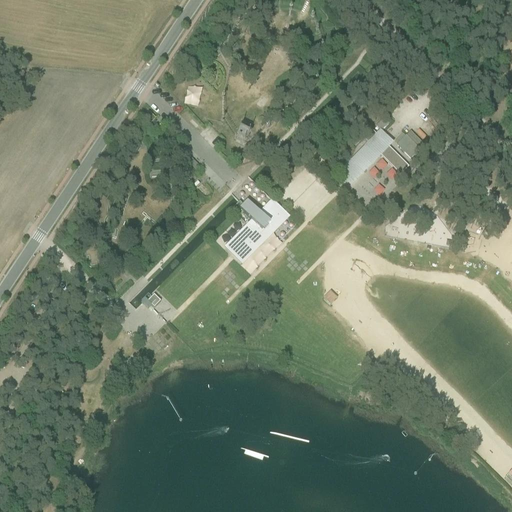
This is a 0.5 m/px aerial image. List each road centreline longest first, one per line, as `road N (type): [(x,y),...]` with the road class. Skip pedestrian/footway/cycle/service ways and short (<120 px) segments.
road 1 (tertiary): [(195,0),(0,294)]
road 2 (track): [(393,32),(511,155)]
